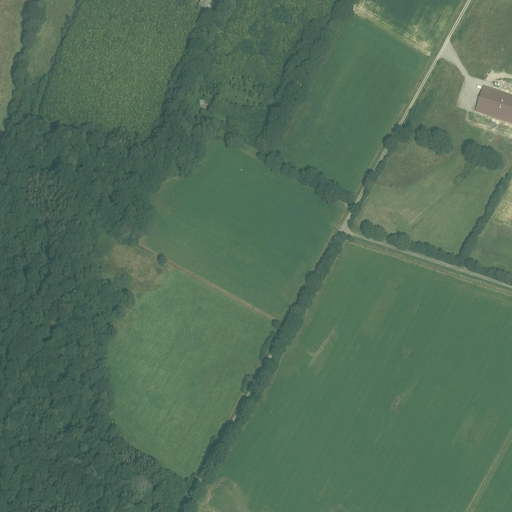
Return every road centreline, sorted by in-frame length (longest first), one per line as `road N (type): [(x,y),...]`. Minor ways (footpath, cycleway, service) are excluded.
road 1 (track): [(466,0),(182,511)]
road 2 (track): [(352,205),(194,111)]
road 3 (unclassified): [(511,284),(342,225)]
